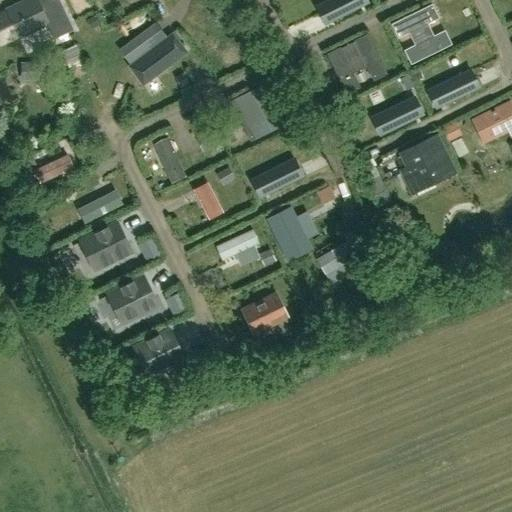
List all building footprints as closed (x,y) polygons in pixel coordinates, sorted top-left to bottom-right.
[(73,28),(60,0),(29,0),(7,11),(19,36),(48,22),(55,37),(73,28)] [(366,0),(328,0),(316,6),(325,25),(368,4),(366,0)] [(511,0),(503,0),(504,2),(499,4),(505,15),(511,12),(511,0)] [(398,38),(408,33),(414,45),(404,50),(411,64),(451,44),(444,30),(433,35),(427,24),(439,18),(432,3),(391,24),(398,38)] [(131,65),(141,78),(186,46),(175,32),(131,65)] [(346,95),(360,88),(353,74),(366,67),(373,82),(388,74),(367,33),(353,40),(354,41),(340,48),(340,47),(326,54),(346,95)] [(85,63),(75,42),(58,50),(60,55),(59,55),(67,72),(85,63)] [(471,70),(428,91),(437,110),(480,88),(471,70)] [(292,121),(272,80),(230,101),(250,142),(292,121)] [(415,97),(372,118),(381,137),(424,115),(415,97)] [(511,138),(511,104),(510,100),(480,115),(492,140),(508,133),(511,139),(511,138)] [(317,151),(306,129),(297,134),(308,155),(317,151)] [(457,173),(438,133),(397,153),(404,166),(398,170),(411,196),(457,173)] [(166,143),(152,150),(171,189),(185,182),(166,143)] [(73,167),(67,154),(33,170),(40,183),(73,167)] [(295,159),(251,180),(261,199),(304,177),(295,159)] [(207,186),(193,192),(209,226),(223,219),(207,186)] [(114,190),(76,207),(83,222),(120,204),(114,190)] [(290,217),(271,226),(290,265),(309,256),(290,217)] [(122,229),(87,246),(101,275),(136,258),(122,229)] [(259,246),(252,232),(217,249),(223,263),(259,246)] [(363,256),(355,243),(318,265),(326,278),(363,256)] [(151,272),(157,288),(177,279),(170,264),(151,272)] [(143,273),(105,291),(121,324),(159,306),(143,273)] [(272,294),(240,310),(251,332),(283,316),(272,294)] [(171,327),(133,346),(149,378),(186,360),(171,327)]
